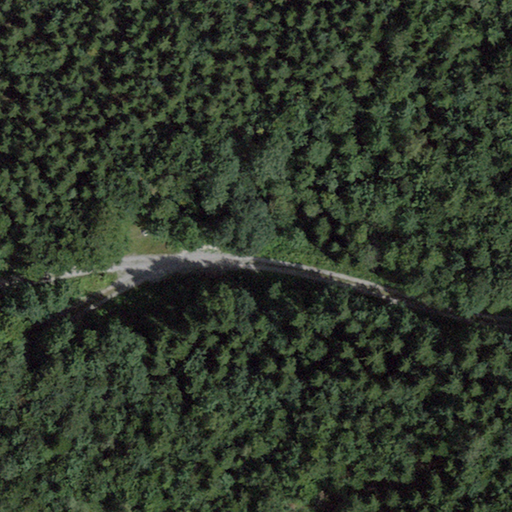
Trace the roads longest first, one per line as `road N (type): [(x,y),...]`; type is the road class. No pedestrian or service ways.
road 1 (track): [(158,267),(315,272),(511,331)]
road 2 (track): [(158,267),(0,341)]
road 3 (track): [(0,279),(158,267)]
